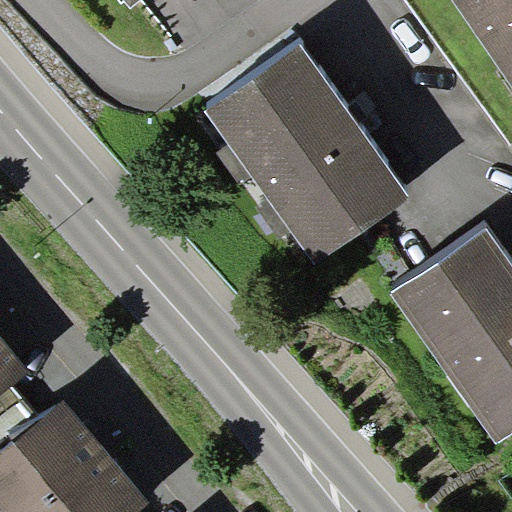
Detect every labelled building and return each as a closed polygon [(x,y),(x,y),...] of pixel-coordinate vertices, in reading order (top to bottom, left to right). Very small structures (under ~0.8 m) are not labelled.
[(123,0),(130,9),(141,0),(123,0)] [(511,0),(453,0),(511,85),(511,0)] [(291,230),(316,265),(410,199),(300,45),(206,111),(230,144),(253,177),(268,199),(291,230)] [(253,177),(230,144),(216,153),(240,186),(253,177)] [(291,230),(268,199),(257,207),(280,238),(291,230)] [(390,294),(496,443),(511,431),(511,264),(486,227),(390,294)] [(0,396),(29,372),(0,336),(0,396)] [(64,399),(0,450),(0,511),(33,511),(107,452),(64,399)] [(135,511),(148,502),(107,452),(33,511),(135,511)]
